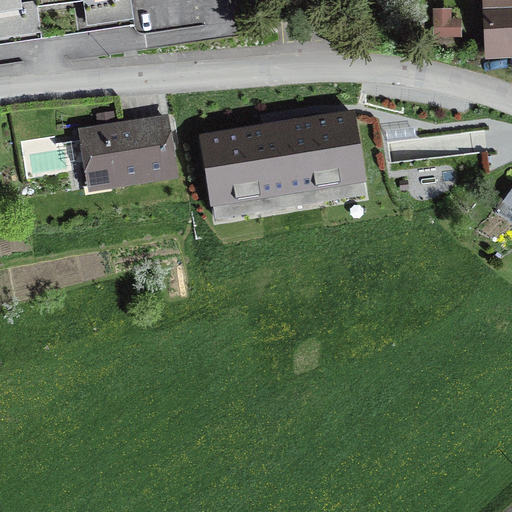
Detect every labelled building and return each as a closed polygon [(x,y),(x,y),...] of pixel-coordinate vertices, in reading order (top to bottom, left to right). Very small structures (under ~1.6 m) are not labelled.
[(0,0),(0,15),(22,12),(19,0),(0,0)] [(35,0),(37,10),(110,0),(35,0)] [(511,0),(482,0),(485,62),(511,61),(511,0)] [(432,39),(461,39),(461,19),(452,19),(452,9),(432,9),(432,39)] [(199,137),(210,210),(366,186),(355,112),(199,137)] [(178,182),(168,115),(78,129),(88,196),(178,182)] [(511,191),(496,213),(511,225),(511,191)]
